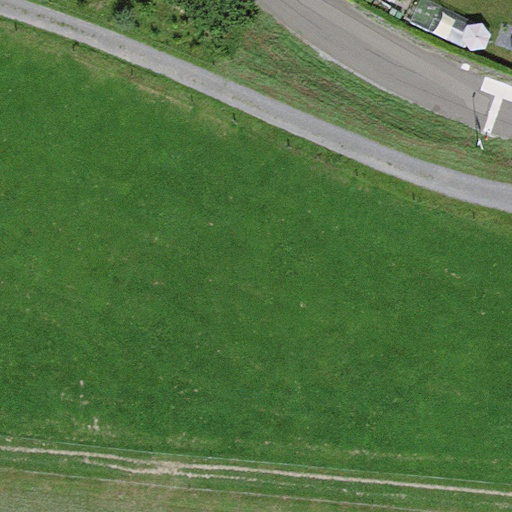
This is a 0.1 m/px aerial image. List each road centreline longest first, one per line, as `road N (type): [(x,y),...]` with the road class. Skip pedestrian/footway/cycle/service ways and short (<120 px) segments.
road 1 (track): [(0,9),(124,46),(431,177),(511,199)]
road 2 (track): [(511,506),(0,447)]
road 3 (unclassified): [(294,0),(430,83),(511,109)]
